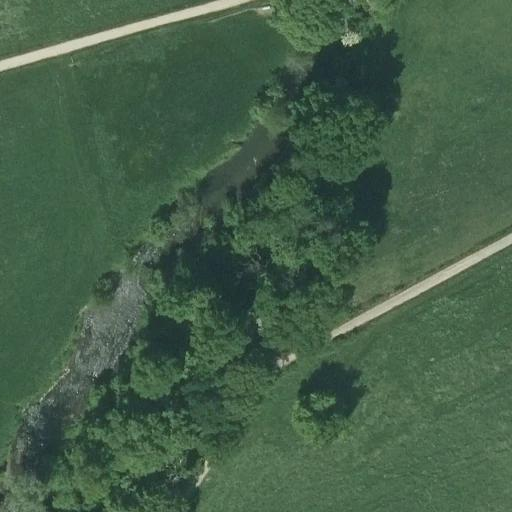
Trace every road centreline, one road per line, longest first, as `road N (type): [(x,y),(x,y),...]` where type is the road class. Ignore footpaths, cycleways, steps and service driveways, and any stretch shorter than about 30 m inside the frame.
road 1 (track): [(162,511),(251,365),(287,333),(511,223)]
road 2 (track): [(235,0),(0,66)]
